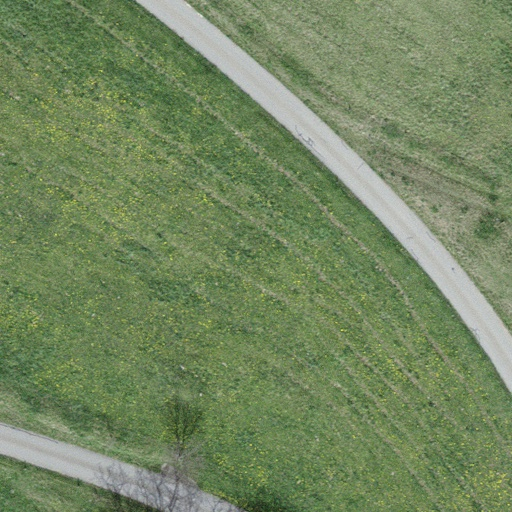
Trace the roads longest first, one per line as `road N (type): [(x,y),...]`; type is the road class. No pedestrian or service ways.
road 1 (unclassified): [(147,0),(215,49),(331,161),(460,294),(511,373)]
road 2 (unclassified): [(186,511),(0,443)]
